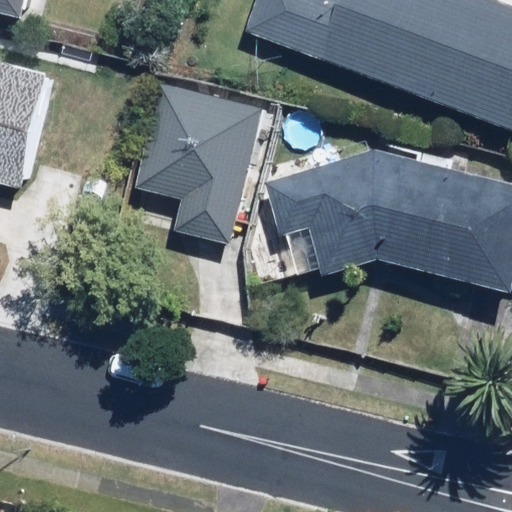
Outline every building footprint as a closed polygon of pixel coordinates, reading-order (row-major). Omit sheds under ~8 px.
[(0,0),(0,23),(27,30),(33,0),(0,0)] [(262,0),(247,40),(511,137),(511,2),(505,0),(262,0)] [(0,187),(27,194),(55,70),(0,57),(0,187)] [(232,254),(267,113),(164,88),(139,191),(186,202),(177,240),(232,254)] [(295,162),(299,179),(260,190),(286,286),(360,266),(511,304),(511,193),(376,159),(344,167),(339,150),(295,162)]
